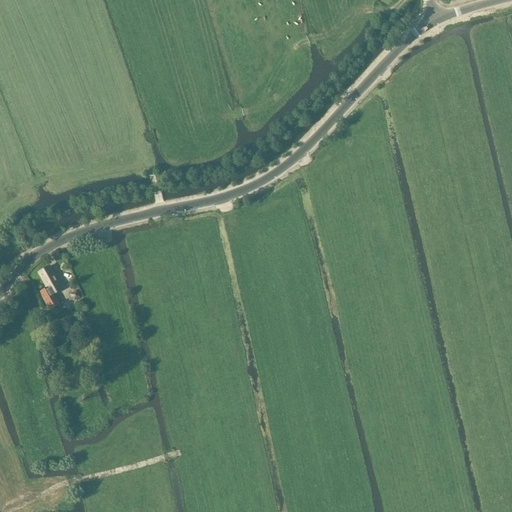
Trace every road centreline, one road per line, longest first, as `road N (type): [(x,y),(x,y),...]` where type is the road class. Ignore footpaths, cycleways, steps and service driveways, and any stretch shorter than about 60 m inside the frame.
road 1 (tertiary): [(0,293),(32,257),(61,241),(219,200),(283,168),(435,18)]
road 2 (track): [(145,139),(249,111),(301,42),(330,34),(358,10),(393,10)]
road 3 (track): [(0,211),(24,187),(145,139),(161,211)]
